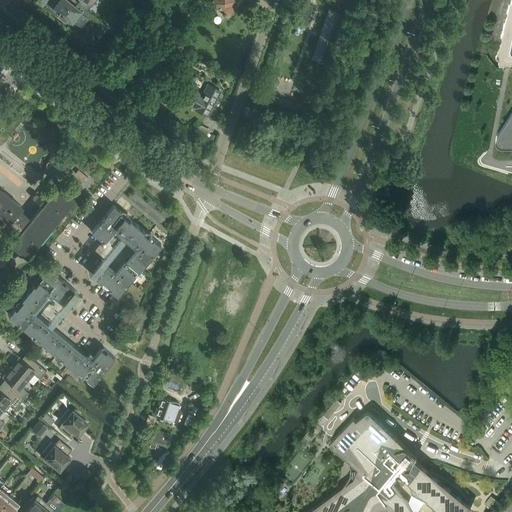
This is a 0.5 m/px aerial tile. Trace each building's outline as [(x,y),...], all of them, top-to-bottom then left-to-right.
[(75,23),(83,13),(66,0),(60,0),(55,7),(60,11),(58,14),(65,20),(67,17),(75,23)] [(91,6),(83,0),(80,0),(78,3),(87,11),(91,6)] [(238,0),(210,0),(211,0),(209,1),(211,3),(208,6),(215,11),(217,8),(222,12),(222,13),(223,15),(224,14),(225,14),(226,15),(228,14),(230,13),(233,9),(233,7),(235,4),(238,0)] [(303,2),(296,22),(306,25),(313,6),(303,2)] [(344,14),(329,9),(312,59),(327,64),(344,14)] [(208,115),(221,92),(208,85),(202,96),(183,86),(177,99),(192,107),(192,106),(196,108),(196,109),(208,115)] [(308,108),(291,102),(274,97),(271,107),(310,119),(313,109),(308,108)] [(160,104),(156,109),(163,113),(166,108),(160,104)] [(496,135),(496,136),(496,138),(496,139),(497,141),(498,142),(499,143),(501,143),(502,143),(511,143),(511,109),(497,133),(496,135)] [(77,169),(74,173),(84,181),(88,177),(77,169)] [(0,214),(21,232),(11,244),(27,257),(75,199),(59,186),(46,201),(37,193),(35,193),(33,197),(33,198),(42,206),(31,219),(20,210),(22,207),(0,188),(0,214)] [(115,273),(110,269),(104,264),(99,260),(89,272),(94,276),(101,282),(103,281),(111,288),(110,289),(118,296),(136,274),(134,273),(141,264),(143,265),(161,243),(153,237),(152,238),(143,231),(145,230),(130,218),(129,219),(120,212),(121,211),(114,205),(92,231),(99,237),(101,236),(105,240),(116,227),(138,246),(115,273)] [(90,361),(31,311),(49,289),(63,301),(68,305),(78,292),(66,282),(65,283),(61,280),(62,279),(47,267),(41,274),(42,275),(35,284),(34,283),(21,297),(23,299),(16,307),(15,306),(8,314),(30,332),(31,330),(40,337),(39,339),(53,351),(54,350),(63,356),(62,358),(76,370),(78,369),(86,376),(85,377),(93,383),(114,357),(107,350),(106,352),(101,348),(90,361)] [(20,357),(11,367),(28,380),(33,373),(40,379),(47,371),(26,354),(22,359),(20,357)] [(22,387),(28,380),(11,367),(3,377),(5,378),(1,383),(22,401),(29,393),(22,387)] [(180,389),(183,381),(183,379),(170,374),(167,384),(180,389)] [(22,401),(1,383),(0,385),(0,406),(3,410),(9,403),(16,408),(22,401)] [(162,397),(156,415),(178,423),(182,412),(177,410),(179,403),(162,397)] [(63,422),(58,428),(71,438),(75,433),(78,435),(88,423),(79,415),(81,414),(75,409),(74,411),(73,410),(71,412),(68,410),(60,420),(63,422)] [(414,459),(411,457),(411,456),(411,455),(411,454),(410,454),(406,453),(408,448),(401,441),(370,412),(369,411),(368,411),(367,411),(366,411),(365,412),(356,419),(354,417),(353,417),(352,417),(335,435),(331,440),(330,443),(331,445),(358,467),(353,476),(305,511),(379,511),(380,510),(386,508),(389,511),(467,511),(470,510),(470,509),(470,508),(470,507),(470,506),(470,505),(469,505),(424,467),(422,465),(414,459)] [(46,414),(42,419),(50,425),(54,420),(46,414)] [(323,415),(316,420),(323,426),(328,419),(323,415)] [(47,427),(40,421),(32,430),(36,433),(40,428),(44,432),(47,427)] [(151,427),(145,444),(165,451),(171,434),(151,427)] [(49,464),(51,462),(60,470),(70,457),(67,455),(72,450),(59,439),(54,445),(51,442),(43,452),(45,454),(46,455),(44,457),(45,458),(44,460),(49,464)] [(167,449),(154,465),(159,470),(173,454),(167,449)] [(29,473),(41,481),(45,474),(33,466),(29,473)] [(0,488),(0,506),(9,495),(0,488)] [(9,495),(0,506),(0,511),(10,511),(18,503),(9,495)] [(38,511),(46,502),(38,495),(23,511),(38,511)] [(491,495),(484,503),(491,509),(497,501),(491,495)] [(59,511),(62,509),(58,506),(55,510),(46,502),(38,511),(59,511)]
